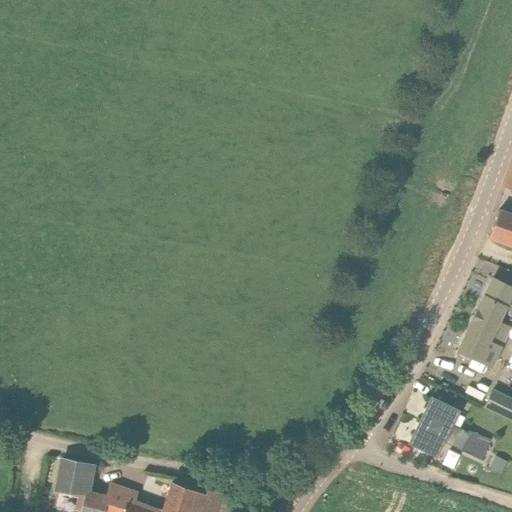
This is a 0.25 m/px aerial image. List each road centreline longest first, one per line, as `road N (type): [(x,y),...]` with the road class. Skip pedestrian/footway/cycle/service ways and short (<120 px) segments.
road 1 (tertiary): [(307,496),(403,367),(472,229),(511,122)]
road 2 (unclassified): [(0,429),(146,464),(268,477),(307,496)]
road 3 (track): [(511,503),(350,442)]
